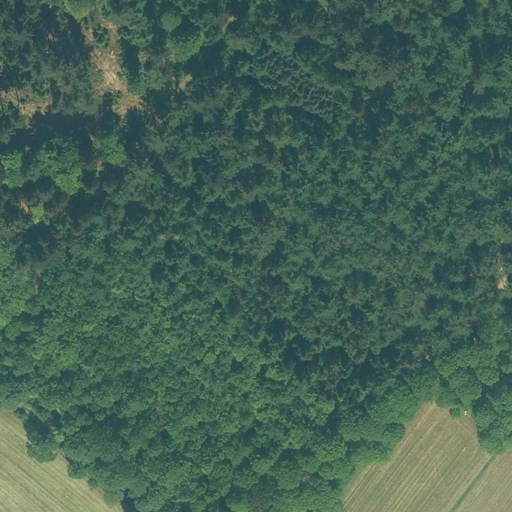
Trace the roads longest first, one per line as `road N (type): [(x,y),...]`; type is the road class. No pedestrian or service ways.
road 1 (track): [(245,0),(0,332)]
road 2 (track): [(511,292),(312,434)]
road 3 (track): [(153,511),(0,384)]
road 4 (track): [(312,434),(202,511)]
